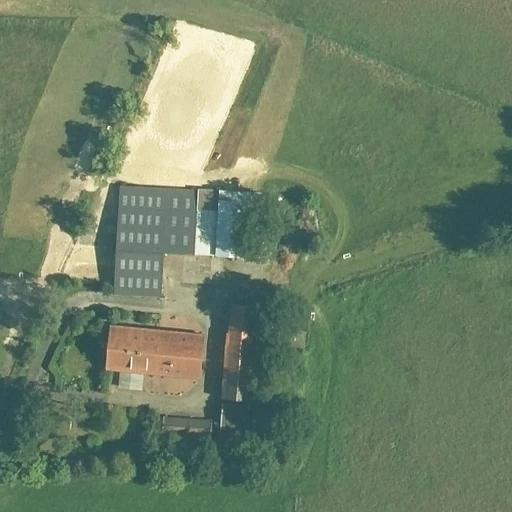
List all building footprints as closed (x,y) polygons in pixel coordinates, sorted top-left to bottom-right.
[(153,303),(156,256),(269,263),(270,239),(256,238),(258,200),(117,192),(111,301),(153,303)] [(225,310),(217,404),(263,408),(271,314),(225,310)] [(121,378),(119,392),(143,395),(145,380),(200,385),(205,338),(114,330),(109,376),(121,378)] [(222,414),(220,450),(264,452),(266,416),(222,414)] [(164,419),(163,439),(211,444),(213,423),(164,419)]
